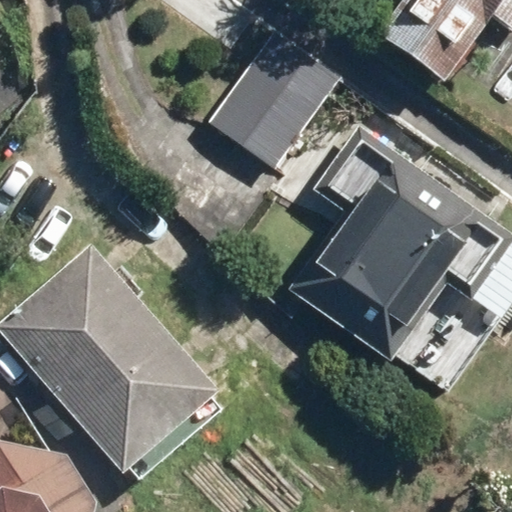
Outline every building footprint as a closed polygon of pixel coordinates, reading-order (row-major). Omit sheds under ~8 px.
[(382,77),(422,93),(470,25),(495,46),(511,23),(511,0),(401,0),(363,49),(382,77)] [(267,37),(199,128),(264,176),(332,85),(267,37)] [(511,295),(511,260),(346,132),(297,195),(332,222),(289,279),(312,298),(267,298),(371,377),(353,330),(377,348),(421,291),(480,336),(511,295)] [(0,360),(103,487),(202,408),(80,258),(0,321),(0,360)] [(0,450),(0,511),(76,511),(52,466),(0,450)]
